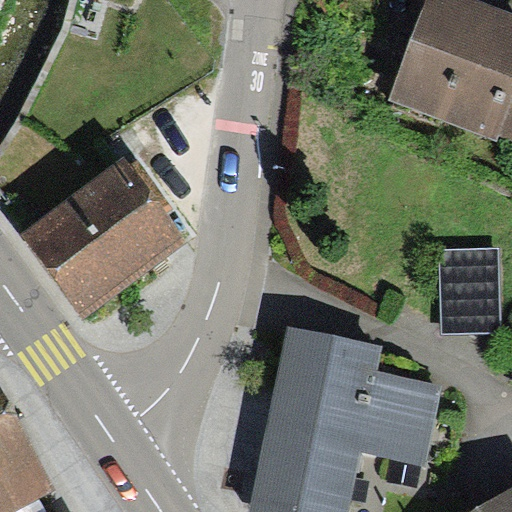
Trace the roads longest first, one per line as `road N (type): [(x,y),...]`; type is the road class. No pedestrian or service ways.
road 1 (unclassified): [(256,0),(226,271),(198,345),(169,388),(110,437)]
road 2 (tertiary): [(0,281),(110,437)]
